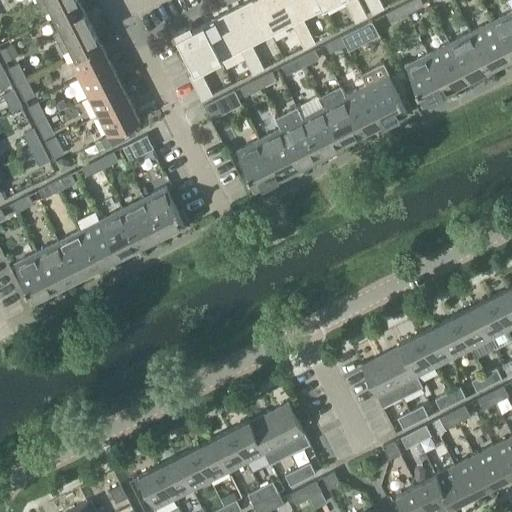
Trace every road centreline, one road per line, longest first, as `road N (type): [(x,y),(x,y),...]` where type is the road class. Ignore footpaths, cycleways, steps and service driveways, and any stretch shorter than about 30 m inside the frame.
road 1 (residential): [(0,505),(43,464),(511,233)]
road 2 (residential): [(230,223),(123,18)]
